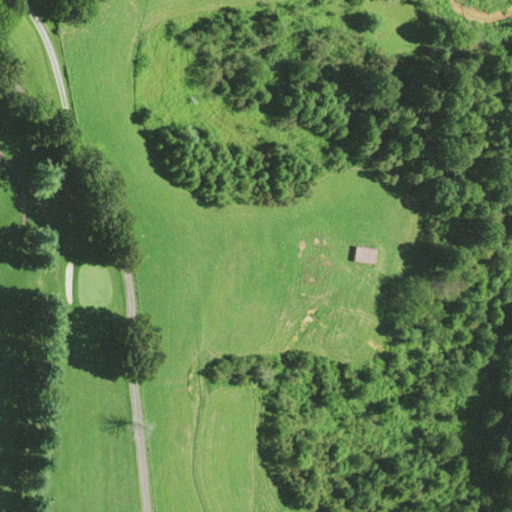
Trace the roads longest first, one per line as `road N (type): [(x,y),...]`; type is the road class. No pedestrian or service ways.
road 1 (residential): [(147,511),(126,275),(110,222),(71,144),(0,74)]
road 2 (residential): [(23,0),(71,144)]
